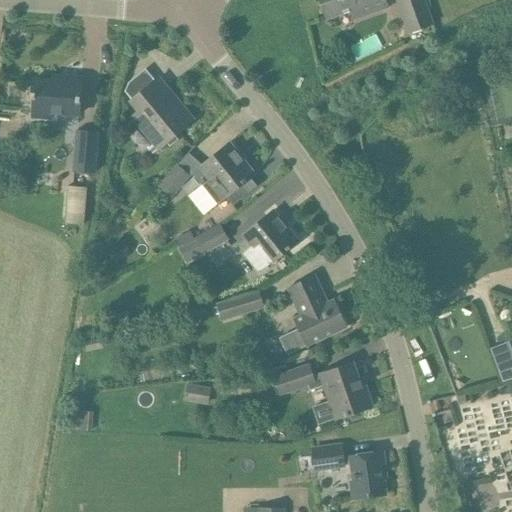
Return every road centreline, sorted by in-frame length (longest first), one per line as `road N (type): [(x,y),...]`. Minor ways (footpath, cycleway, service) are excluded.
road 1 (residential): [(422,511),(394,350),(361,266),(325,199),(178,7)]
road 2 (unclassified): [(0,0),(125,11),(178,7)]
